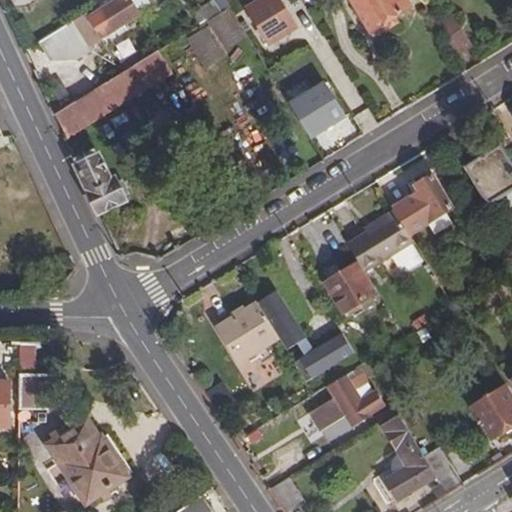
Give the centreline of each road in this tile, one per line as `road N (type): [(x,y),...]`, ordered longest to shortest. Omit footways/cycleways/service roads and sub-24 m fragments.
road 1 (residential): [(511,72),(119,314)]
road 2 (secondary): [(119,314),(0,53)]
road 3 (secondary): [(255,511),(119,314)]
